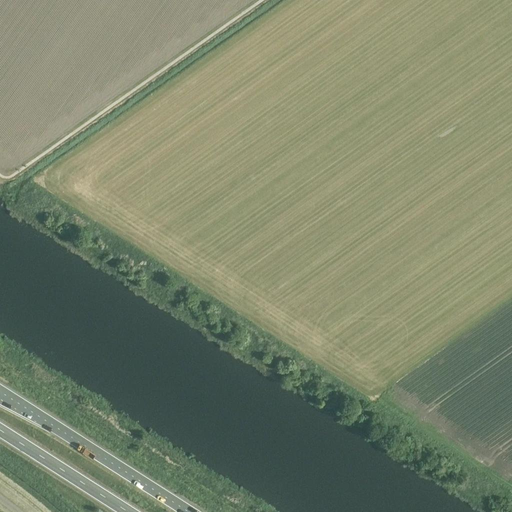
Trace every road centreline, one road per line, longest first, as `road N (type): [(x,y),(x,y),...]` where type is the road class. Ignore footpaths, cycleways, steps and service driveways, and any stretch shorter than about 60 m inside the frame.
road 1 (trunk): [(188,511),(0,392)]
road 2 (trunk): [(0,430),(127,511)]
